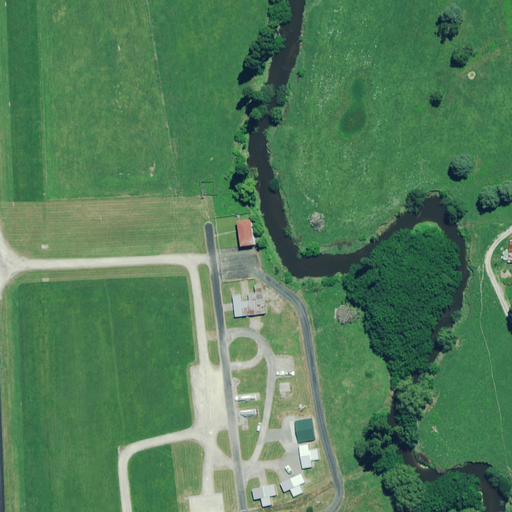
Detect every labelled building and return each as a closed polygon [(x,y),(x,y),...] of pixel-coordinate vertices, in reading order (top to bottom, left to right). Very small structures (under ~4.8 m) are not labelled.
[(254,222),(241,223),(244,248),(258,246),(254,222)] [(267,314),(263,284),(233,288),(236,317),(267,314)] [(290,391),(289,383),(280,384),(280,392),(290,391)] [(284,417),(280,418),(280,423),(277,424),(280,444),(287,443),(288,443),(288,448),(299,447),(298,435),(303,434),(302,427),(297,427),(296,416),(284,417)] [(278,496),(275,484),(253,490),(256,500),(262,499),(264,507),(273,505),(271,497),(278,496)]
